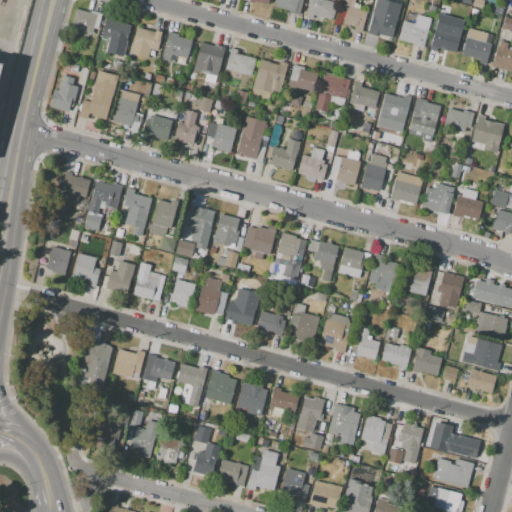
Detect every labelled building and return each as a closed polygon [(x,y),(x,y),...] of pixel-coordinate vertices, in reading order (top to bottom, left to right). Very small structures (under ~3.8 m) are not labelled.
[(302,0),(299,15),(287,12),(288,11),(273,7),(274,0),(302,0)] [(332,20),(313,15),(312,19),(305,17),(309,0),(329,0),(337,2),(332,20)] [(369,12),(364,34),(353,31),(355,26),(337,21),(342,0),(354,0),(352,8),(369,12)] [(481,0),(479,8),(472,6),(473,0),(481,0)] [(391,38),(378,34),(378,36),(366,33),(374,3),(390,7),(387,17),(396,19),(391,38)] [(501,15),(489,12),(491,5),(503,8),(501,15)] [(101,14),(97,30),(94,29),(92,33),(71,28),(76,9),(89,12),(89,11),(101,14)] [(123,49),(108,45),(110,39),(100,36),(106,14),(114,16),(113,21),(130,25),(123,49)] [(511,27),(511,31),(501,29),(504,16),(511,18),(511,27)] [(428,28),(423,48),(411,46),(412,43),(397,40),(402,21),(428,28)] [(162,31),(157,51),(149,49),(147,58),(128,53),(136,24),(144,26),(143,30),(153,32),(154,29),(162,31)] [(455,53),(437,49),(437,51),(429,49),(435,29),(440,30),(441,24),(453,27),(452,34),(459,36),(459,39),(459,40),(459,42),(458,45),(458,47),(457,50),(455,53)] [(491,35),(489,43),(491,44),(485,64),(478,63),(479,60),(461,55),(468,28),(491,35)] [(188,58),(172,54),(170,62),(161,59),(168,31),(179,34),(178,36),(192,40),(188,58)] [(511,72),(491,67),(496,46),(499,46),(500,41),(507,43),(506,48),(511,49),(511,72)] [(225,46),(217,76),(208,73),(208,72),(202,70),(202,72),(193,69),(200,42),(216,46),(217,44),(225,46)] [(250,76),(224,69),(230,48),(237,50),(236,54),(255,59),(250,76)] [(288,64),(282,85),(281,85),(279,93),(272,91),(269,100),(251,95),(260,60),(277,65),(278,61),(288,64)] [(116,61),(123,62),(120,72),(113,70),(116,61)] [(79,65),(77,73),(71,71),(73,64),(79,65)] [(316,74),(312,92),(286,85),(291,65),(306,69),(306,71),(316,74)] [(78,116),(82,100),(88,101),(94,80),(89,79),(91,70),(117,76),(106,120),(91,116),(92,114),(87,113),(86,118),(78,116)] [(187,79),(189,71),(196,73),(194,81),(187,79)] [(345,98),(318,91),(323,72),(349,79),(345,98)] [(161,83),(154,81),(155,74),(163,76),(161,83)] [(126,84),(119,82),(121,76),(127,77),(126,84)] [(183,81),(181,88),(174,86),(176,79),(183,81)] [(379,92),(375,108),(350,101),(355,80),(369,84),(368,89),(379,92)] [(191,91),(184,89),(186,83),(192,85),(191,91)] [(48,107),(53,89),(74,95),(71,107),(70,107),(68,112),(48,107)] [(120,89),(139,94),(134,113),(138,114),(137,116),(140,117),(139,122),(136,121),(136,123),(131,122),(130,126),(121,124),(120,125),(111,123),(120,89)] [(243,104),(234,102),(237,89),(247,92),(243,104)] [(405,117),(379,110),(384,92),(404,98),(405,95),(411,97),(405,117)] [(315,108),(319,93),(330,96),(326,111),(315,108)] [(290,103),(292,95),(302,97),(299,106),(290,103)] [(305,95),(313,97),(312,103),(304,100),(305,95)] [(209,112),(195,109),(199,96),(212,99),(209,112)] [(439,106),(430,142),(420,139),(421,137),(407,133),(416,97),(426,99),(425,102),(439,106)] [(145,101),(141,114),(135,112),(138,99),(145,101)] [(221,102),(219,109),(213,107),(214,100),(221,102)] [(312,103),(310,108),(302,106),(304,100),(312,103)] [(254,103),(253,109),(245,107),(246,101),(254,103)] [(302,106),(310,108),(311,108),(309,115),(300,113),(302,106)] [(473,113),(469,127),(467,127),(465,132),(443,126),(448,108),(462,112),(462,110),(473,113)] [(178,121),(182,122),(185,110),(196,113),(193,125),(197,126),(192,143),(173,138),(178,121)] [(199,111),(206,113),(203,124),(196,122),(199,111)] [(141,132),(145,118),(148,119),(149,114),(172,120),(167,139),(141,132)] [(272,114),(283,117),(281,124),(270,121),(272,114)] [(496,153),(483,149),(484,145),(471,141),(478,114),(484,116),(484,119),(503,124),(496,153)] [(236,154),(245,116),(265,121),(255,159),(244,156),(243,156),(242,156),(241,156),(239,156),(238,156),(237,155),(236,154)] [(209,121),(235,128),(229,152),(211,147),(213,138),(205,136),(209,121)] [(281,126),(275,147),(268,145),(274,124),(281,126)] [(330,130),(327,142),(320,140),(323,128),(330,130)] [(359,135),(360,128),(368,130),(367,137),(359,135)] [(337,132),(332,152),(325,151),(327,142),(330,130),(337,132)] [(268,137),(261,164),(254,163),(261,136),(268,137)] [(299,142),(297,149),(300,150),(298,158),(295,158),(292,169),(268,163),(272,147),(285,150),(288,139),(299,142)] [(297,173),(301,155),(309,157),(311,147),(323,150),(321,160),(324,161),(323,165),(326,166),(322,179),(297,173)] [(334,155),(345,158),(347,151),(352,152),(352,150),(359,152),(357,161),(360,162),(354,185),(335,180),(336,173),(329,171),(334,155)] [(360,187),(366,163),(371,164),(374,155),(384,158),(382,167),(385,168),(379,192),(360,187)] [(472,159),(470,166),(463,164),(465,157),(472,159)] [(459,171),(457,179),(449,177),(452,169),(459,171)] [(65,171),(72,173),(71,175),(89,180),(84,198),(71,195),(70,200),(58,197),(65,171)] [(396,171),(422,178),(415,204),(398,199),(397,202),(388,200),(396,171)] [(83,229),(95,180),(110,184),(111,182),(122,185),(113,218),(101,215),(97,230),(90,228),(90,230),(83,229)] [(447,214),(420,207),(426,187),(432,189),(434,182),(450,186),(448,193),(453,194),(447,214)] [(126,188),(135,190),(134,193),(151,198),(145,222),(140,221),(138,228),(123,225),(128,207),(121,205),(126,188)] [(475,200),(461,197),(463,188),(477,192),(475,200)] [(507,193),(503,209),(489,205),(493,189),(507,193)] [(178,199),(170,229),(166,228),(164,235),(161,234),(161,236),(149,233),(149,229),(147,229),(148,224),(151,224),(159,194),(178,199)] [(482,202),(478,220),(462,216),(462,218),(451,215),(456,196),(482,202)] [(214,213),(209,231),(188,225),(189,219),(192,220),(195,208),(202,210),(202,209),(207,210),(206,211),(214,213)] [(497,210),(511,213),(511,233),(493,229),(497,210)] [(211,242),(218,213),(239,218),(236,230),(238,231),(235,245),(229,243),(228,246),(211,242)] [(116,226),(118,219),(124,221),(122,227),(116,226)] [(243,238),(238,237),(241,226),(246,227),(243,238)] [(247,226),(255,228),(256,226),(275,231),(268,255),(263,254),(261,260),(253,258),(254,252),(241,248),(247,226)] [(121,238),(115,236),(116,229),(123,230),(121,238)] [(275,256),(281,232),(296,236),(295,239),(305,241),(301,258),(290,255),(288,260),(275,256)] [(158,250),(162,235),(176,239),(172,253),(158,250)] [(235,251),(238,237),(243,238),(239,252),(235,251)] [(75,241),(73,247),(66,245),(67,239),(75,241)] [(111,240),(120,243),(117,256),(108,254),(111,240)] [(190,258),(175,254),(178,240),(194,244),(190,258)] [(309,240),(318,242),(325,243),(325,242),(331,243),(331,245),(338,247),(329,282),(319,279),(321,270),(318,269),(319,265),(317,264),(318,262),(316,262),(316,261),(312,260),(314,253),(306,251),(309,240)] [(64,275),(46,270),(52,246),(70,251),(64,275)] [(210,246),(216,248),(214,256),(208,254),(210,246)] [(336,273),(343,247),(370,254),(367,267),(363,266),(360,279),(336,273)] [(223,265),(225,258),(225,257),(227,251),(238,254),(234,268),(223,265)] [(77,253),(95,258),(93,267),(99,269),(95,287),(87,285),(88,281),(71,277),(77,253)] [(375,254),(398,260),(391,287),(384,285),(383,289),(373,287),(374,283),(368,281),(375,254)] [(171,270),(175,257),(186,260),(183,273),(171,270)] [(216,264),(218,257),(225,258),(223,265),(216,264)] [(126,295),(111,291),(112,287),(106,285),(110,270),(115,272),(118,261),(133,264),(126,295)] [(237,263),(249,266),(247,272),(236,269),(237,263)] [(277,263),(282,265),(278,280),(273,279),(277,263)] [(400,289),(406,267),(422,271),(423,266),(431,269),(424,296),(400,289)] [(159,274),(155,290),(153,289),(151,300),(132,295),(137,276),(145,278),(147,271),(159,274)] [(299,285),(302,274),(314,278),(311,288),(299,285)] [(442,274),(463,279),(458,298),(455,297),(454,301),(436,296),(437,292),(435,291),(437,284),(439,285),(442,274)] [(227,294),(221,317),(195,311),(204,277),(221,281),(218,292),(227,294)] [(188,308),(174,304),(175,303),(170,302),(176,279),(194,284),(188,308)] [(511,289),(511,307),(500,305),(500,306),(491,304),(493,296),(496,296),(498,286),(511,289)] [(350,290),(358,292),(355,302),(347,300),(350,290)] [(250,327),(223,320),(230,295),(249,300),(247,306),(255,308),(250,327)] [(378,298),(376,305),(369,303),(370,296),(378,298)] [(464,299),(481,304),(479,312),(507,319),(502,338),(474,331),(478,315),(461,310),(464,299)] [(319,317),(313,340),(287,334),(295,302),(305,305),(303,313),(319,317)] [(423,318),(426,304),(441,308),(437,322),(423,318)] [(261,310),(283,316),(282,319),(286,320),(282,337),(273,335),(273,333),(256,329),(261,310)] [(343,354),(333,351),(334,348),(319,344),(327,313),(350,319),(346,336),(348,336),(343,354)] [(387,325),(399,328),(396,340),(384,337),(387,325)] [(379,342),(375,360),(355,355),(358,344),(355,343),(359,327),(369,330),(366,339),(379,342)] [(499,344),(495,361),(499,362),(496,371),(460,362),(467,335),(499,344)] [(85,337),(95,340),(94,344),(111,348),(110,350),(113,351),(107,373),(84,367),(86,357),(80,356),(85,337)] [(405,369),(397,367),(398,365),(380,360),(384,343),(398,346),(399,344),(411,347),(405,369)] [(441,358),(436,375),(422,371),(421,374),(411,371),(417,348),(430,351),(429,355),(441,358)] [(111,372),(117,349),(135,354),(136,350),(144,352),(137,379),(130,377),(129,379),(117,375),(118,374),(111,372)] [(148,354),(156,356),(155,358),(162,359),(163,358),(167,360),(167,361),(174,362),(169,380),(156,377),(155,382),(148,380),(141,379),(148,354)] [(176,382),(181,364),(199,369),(199,366),(207,368),(202,386),(197,384),(197,387),(176,382)] [(455,382),(440,378),(444,365),(458,369),(455,382)] [(210,369),(220,372),(219,373),(228,376),(227,378),(236,380),(230,406),(209,400),(212,390),(205,388),(210,369)] [(470,369),(495,375),(491,393),(465,386),(470,369)] [(155,382),(153,390),(146,388),(148,380),(155,382)] [(235,406),(241,382),(250,384),(251,382),(262,385),(261,389),(267,390),(260,416),(245,413),(246,409),(235,406)] [(273,387),(280,389),(280,391),(287,392),(298,395),(294,413),(272,408),(272,410),(267,409),(273,387)] [(166,389),(163,399),(157,397),(160,388),(166,389)] [(295,427),(299,414),(304,397),(313,399),(313,398),(324,400),(321,413),(322,413),(320,421),(316,420),(313,432),(295,427)] [(327,433),(335,403),(353,408),(353,411),(360,413),(350,448),(337,445),(340,437),(327,433)] [(138,427),(129,424),(133,410),(142,412),(138,427)] [(366,414),(380,418),(380,420),(385,421),(384,423),(391,425),(383,455),(363,450),(366,441),(359,439),(366,414)] [(88,445),(108,452),(118,423),(98,417),(88,445)] [(158,423),(149,458),(128,453),(135,428),(144,430),(147,420),(158,423)] [(399,440),(404,422),(431,429),(427,443),(422,441),(421,446),(399,440)] [(220,447),(212,477),(192,472),(197,451),(200,451),(202,443),(193,441),(197,426),(210,429),(207,443),(220,447)] [(216,434),(218,426),(225,428),(223,436),(216,434)] [(479,440),(474,459),(438,450),(443,431),(479,440)] [(322,436),(319,450),(301,446),(305,432),(322,436)] [(175,464),(170,462),(169,466),(162,464),(163,460),(156,459),(162,436),(181,441),(175,464)] [(266,448),(260,446),(261,444),(262,439),(268,440),(266,448)] [(387,460),(390,447),(403,451),(401,455),(400,460),(399,463),(387,460)] [(280,467),(273,495),(246,488),(249,475),(247,475),(252,455),(261,458),(263,450),(277,453),(274,465),(280,467)] [(437,458),(454,462),(455,459),(471,463),(470,467),(473,467),(467,489),(432,480),(437,458)] [(242,487),(215,480),(221,459),(248,466),(242,487)] [(303,504),(296,502),(297,497),(279,493),(285,469),(304,474),(301,484),(308,485),(303,504)] [(368,511),(340,511),(349,479),(361,482),(360,484),(372,487),(369,497),(372,498),(368,511)] [(342,486),(336,509),(326,507),(325,508),(308,504),(314,480),(328,484),(328,483),(342,486)] [(462,494),(460,500),(464,501),(460,511),(441,511),(442,509),(432,506),(433,503),(425,501),(429,487),(437,489),(437,487),(462,494)] [(373,511),(377,498),(389,501),(388,503),(407,508),(406,511),(373,511)] [(107,511),(110,503),(117,505),(116,507),(134,511),(107,511)]
